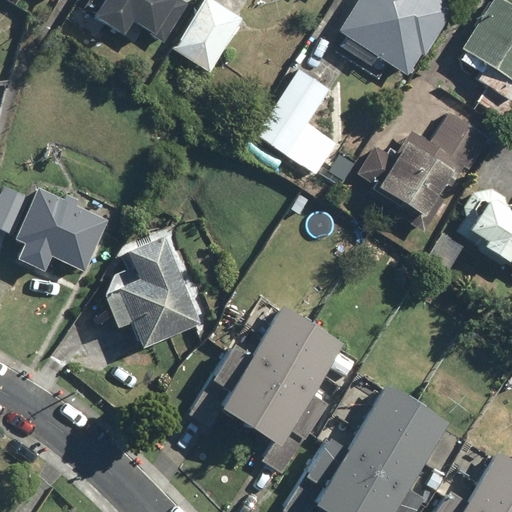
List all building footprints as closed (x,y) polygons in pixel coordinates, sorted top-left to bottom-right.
[(87,0),(83,6),(92,12),(86,21),(115,39),(124,24),(146,39),(147,37),(159,45),(184,6),(174,0),(87,0)] [(204,77),(239,21),(205,0),(170,56),(204,77)] [(352,0),(332,31),(402,76),(413,59),(417,61),(450,10),(434,0),(352,0)] [(511,8),(511,10),(495,0),(487,0),(454,51),(457,54),(451,62),(473,77),(469,83),(480,90),(472,103),(498,119),(509,103),(505,100),(511,89),(511,8)] [(327,91),(295,71),(251,137),(283,158),(304,125),(327,91)] [(367,192),(386,204),(381,211),(419,235),(428,221),(419,215),(446,173),(453,177),(458,170),(463,173),(485,140),(444,114),(424,145),(404,132),(388,159),(369,147),(352,174),(371,186),(367,192)] [(282,158),(311,176),(332,144),(304,125),(283,158),(282,158)] [(27,197),(4,186),(0,195),(0,231),(9,236),(27,197)] [(78,276),(103,223),(71,208),(75,201),(62,195),(59,202),(33,190),(8,243),(17,248),(11,262),(37,274),(44,260),(78,276)] [(475,248),(473,252),(497,267),(499,264),(511,271),(511,203),(502,205),(501,198),(487,190),(468,193),(459,209),(460,214),(460,219),(451,233),(475,248)] [(301,228),(282,216),(268,238),(287,250),(301,228)] [(460,248),(442,234),(422,262),(440,276),(460,248)] [(196,326),(162,238),(121,254),(132,281),(110,290),(134,350),(196,326)] [(339,347),(274,304),(240,355),(229,347),(185,413),(208,428),(216,415),(266,448),(257,461),(277,474),(294,449),(322,407),(306,396),(339,347)] [(511,371),(503,382),(511,389),(511,371)] [(304,511),(305,511),(408,511),(416,501),(398,489),(440,425),(380,385),(337,450),(325,442),(278,511),(304,511)] [(511,511),(511,466),(491,453),(458,503),(442,493),(429,511),(511,511)]
